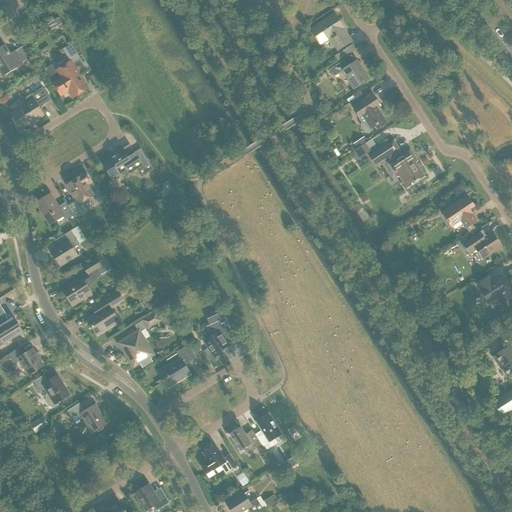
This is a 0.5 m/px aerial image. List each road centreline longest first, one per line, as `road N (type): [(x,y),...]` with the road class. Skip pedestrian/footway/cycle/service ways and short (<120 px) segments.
road 1 (unclassified): [(157,416),(55,327),(30,256),(22,194)]
road 2 (unclassified): [(22,194),(110,141),(118,130),(113,114),(101,103),(84,107),(9,154)]
road 3 (unclassified): [(511,219),(471,162),(434,135),(366,35)]
road 4 (residential): [(157,416),(228,372),(250,385),(251,404)]
